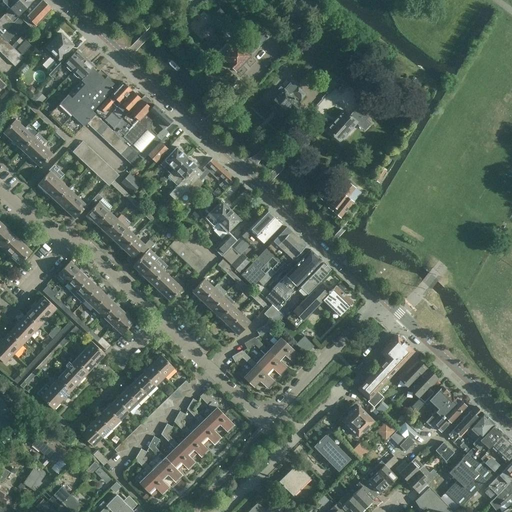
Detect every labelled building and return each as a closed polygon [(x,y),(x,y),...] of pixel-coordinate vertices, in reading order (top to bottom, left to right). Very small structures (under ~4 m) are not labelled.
[(0,33),(1,35),(29,6),(28,5),(32,0),(21,0),(12,10),(1,22),(0,22),(0,33)] [(1,35),(3,37),(6,40),(20,25),(19,23),(22,20),(32,30),(36,26),(52,9),(42,0),(41,0),(39,2),(36,0),(35,0),(30,6),(29,6),(1,35)] [(2,0),(12,10),(21,0),(2,0)] [(227,43),(217,52),(222,56),(230,65),(229,65),(233,69),(234,69),(235,70),(267,37),(257,26),(251,32),(239,44),(236,42),(231,47),(227,43)] [(51,77),(58,70),(65,63),(60,58),(72,45),(66,39),(65,37),(63,35),(61,35),(60,34),(45,50),(51,56),(53,54),(56,56),(52,60),(49,57),(41,64),(48,71),(46,72),(51,77)] [(16,49),(20,53),(22,54),(30,45),(24,40),(16,49)] [(0,48),(0,51),(2,54),(11,46),(7,42),(0,48)] [(2,54),(7,58),(15,50),(11,46),(2,54)] [(58,70),(67,78),(86,57),(77,49),(65,63),(58,70)] [(7,58),(11,62),(19,54),(15,50),(7,58)] [(19,54),(11,62),(15,66),(23,57),(19,54)] [(67,78),(76,86),(89,71),(95,66),(86,57),(67,78)] [(89,71),(76,86),(48,115),(72,138),(87,123),(95,114),(92,111),(116,85),(100,70),(94,76),(89,71)] [(304,88),(309,82),(324,96),(332,86),(323,78),(318,82),(308,73),(305,78),(301,74),(296,79),(294,78),(284,89),(282,88),(282,89),(279,86),(273,93),(273,92),(267,99),(268,99),(267,100),(269,102),(268,104),(269,105),(269,106),(272,109),(272,108),(274,110),(273,110),(274,116),(283,119),(290,112),(291,113),(299,103),(298,102),(305,93),(300,89),(303,86),(304,88)] [(113,111),(117,106),(132,90),(122,82),(95,111),(104,120),(113,111)] [(129,111),(141,99),(132,90),(117,106),(120,109),(123,106),(129,111)] [(129,111),(114,128),(115,129),(113,131),(116,134),(121,138),(125,142),(129,146),(133,150),(137,154),(141,158),(143,159),(161,139),(157,135),(150,129),(150,122),(156,116),(155,116),(149,110),(153,105),(148,100),(144,96),(141,99),(129,111)] [(28,107),(37,116),(40,112),(31,103),(28,107)] [(154,104),(153,105),(149,110),(155,116),(156,116),(167,126),(172,121),(154,104)] [(350,115),(344,110),(327,130),(339,140),(357,121),(361,117),(365,121),(370,115),(359,105),(350,115)] [(37,116),(46,124),(49,120),(40,112),(37,116)] [(100,119),(95,114),(87,123),(91,127),(100,119)] [(25,129),(24,127),(15,119),(3,133),(13,142),(25,129)] [(104,123),(100,119),(91,127),(96,131),(104,123)] [(46,124),(55,132),(58,129),(49,120),(46,124)] [(108,126),(104,123),(96,131),(100,135),(108,126)] [(25,129),(13,142),(21,150),(34,137),(36,134),(28,126),(25,129)] [(108,126),(100,135),(104,139),(112,130),(108,126)] [(58,129),(55,132),(64,140),(69,135),(60,127),(58,129)] [(161,139),(168,132),(163,128),(157,135),(161,139)] [(113,131),(112,130),(104,139),(108,143),(116,134),(113,131)] [(34,137),(21,150),(31,159),(43,145),(46,142),(37,134),(36,134),(34,137)] [(121,138),(116,134),(108,143),(113,147),(121,138)] [(125,142),(121,138),(113,147),(117,151),(125,142)] [(78,157),(88,146),(82,141),(72,152),(78,157)] [(167,149),(160,141),(147,155),(155,162),(167,149)] [(129,146),(125,142),(117,151),(121,155),(129,146)] [(52,154),(43,145),(31,159),(39,167),(52,154)] [(78,157),(87,165),(97,154),(88,146),(78,157)] [(133,150),(129,146),(121,155),(125,159),(133,150)] [(167,176),(171,179),(190,159),(176,147),(162,163),(160,164),(170,174),(167,176)] [(137,154),(133,150),(125,159),(129,163),(137,154)] [(101,159),(97,154),(87,165),(91,170),(101,159)] [(141,158),(137,154),(129,163),(133,166),(141,158)] [(202,172),(197,178),(199,179),(201,180),(209,171),(214,177),(218,180),(220,177),(224,180),(220,185),(224,189),(228,184),(234,178),(212,158),(203,168),(204,170),(202,172)] [(91,170),(96,174),(106,163),(101,159),(91,170)] [(199,179),(197,178),(202,172),(195,166),(196,165),(190,159),(171,179),(177,185),(169,194),(172,197),(176,200),(186,190),(191,195),(202,182),(199,179)] [(96,174),(100,178),(111,168),(106,163),(96,174)] [(37,184),(46,193),(59,179),(64,175),(53,165),(48,170),(49,171),(37,184)] [(373,179),(378,182),(386,170),(380,166),(373,179)] [(100,178),(104,182),(114,171),(115,171),(111,168),(100,178)] [(118,175),(114,171),(104,182),(108,186),(110,184),(114,180),(118,175)] [(141,184),(129,173),(120,182),(132,193),(141,184)] [(46,193),(55,201),(68,188),(59,179),(46,193)] [(339,185),(337,188),(340,191),(327,207),(341,218),(353,202),(354,202),(361,192),(344,179),(342,180),(339,185)] [(110,184),(122,194),(125,191),(114,180),(110,184)] [(55,201),(65,210),(77,196),(68,188),(55,201)] [(122,194),(131,203),(134,200),(125,191),(122,194)] [(95,223),(107,210),(111,206),(97,193),(86,204),(86,205),(85,206),(89,210),(86,214),(95,223)] [(74,218),(85,206),(86,205),(86,204),(77,196),(65,210),(74,218)] [(212,228),(230,210),(221,200),(219,203),(213,197),(202,208),(202,210),(204,213),(203,214),(209,220),(208,222),(212,227),(212,228)] [(131,203),(140,211),(143,208),(134,200),(131,203)] [(173,204),(170,201),(162,209),(165,211),(173,204)] [(140,211),(150,220),(153,217),(143,208),(140,211)] [(246,230),(241,236),(240,237),(236,241),(222,256),(237,270),(246,262),(239,255),(250,244),(256,249),(282,223),(267,209),(246,230)] [(95,223),(104,231),(117,218),(107,210),(95,223)] [(221,257),(222,256),(236,241),(230,234),(228,235),(226,233),(240,219),(230,210),(212,228),(213,229),(213,230),(224,240),(214,250),(221,257)] [(104,231),(114,240),(126,227),(130,223),(121,214),(117,219),(117,218),(104,231)] [(13,234),(4,226),(0,230),(0,246),(1,247),(13,234)] [(114,240),(123,249),(135,236),(126,227),(114,240)] [(258,281),(298,238),(286,227),(241,274),(253,286),(258,281)] [(22,243),(13,234),(1,247),(10,256),(22,243)] [(139,250),(143,254),(145,253),(148,249),(154,244),(149,239),(144,244),(135,236),(123,249),(132,257),(139,250)] [(177,237),(168,247),(175,253),(184,244),(177,237)] [(306,245),(298,238),(258,281),(262,285),(274,272),(275,272),(284,262),(287,265),(306,245)] [(31,251),(22,243),(10,256),(19,264),(31,251)] [(184,244),(175,253),(183,260),(191,251),(184,244)] [(132,266),(141,275),(154,261),(158,258),(148,249),(145,253),(143,254),(132,266)] [(294,287),(295,286),(320,261),(321,260),(310,249),(284,276),(280,280),(273,289),(271,291),(265,297),(278,310),(286,302),(285,302),(297,290),(294,287)] [(191,251),(183,260),(190,267),(198,257),(191,251)] [(190,267),(197,274),(206,264),(198,257),(190,267)] [(158,258),(141,275),(150,283),(163,270),(166,266),(158,258)] [(217,264),(227,273),(230,270),(227,268),(229,266),(222,259),(217,264)] [(57,274),(66,283),(79,270),(69,261),(57,274)] [(322,264),(297,290),(304,297),(327,273),(322,268),(324,266),(322,264)] [(66,283),(75,292),(88,278),(79,270),(66,283)] [(163,270),(150,283),(159,292),(172,278),(163,270)] [(227,273),(236,282),(239,279),(230,270),(227,273)] [(80,304),(84,300),(97,286),(88,278),(75,292),(71,295),(80,304)] [(172,278),(159,292),(169,301),(181,287),(172,278)] [(191,292),(201,301),(214,287),(204,278),(191,292)] [(236,282),(245,290),(248,287),(239,279),(236,282)] [(201,301),(210,309),(224,294),(226,292),(217,284),(214,287),(201,301)] [(293,311),(303,320),(323,300),(339,316),(353,302),(342,291),(344,288),(340,284),(337,287),(336,285),(328,294),(319,285),(293,311)] [(51,299),(54,296),(56,294),(47,286),(42,291),(51,299)] [(84,300),(93,308),(106,295),(97,286),(84,300)] [(245,290),(253,298),(256,295),(248,287),(245,290)] [(233,303),(224,294),(210,309),(219,318),(232,304),(233,303)] [(93,308),(102,317),(115,303),(106,295),(93,308)] [(253,298),(263,307),(266,304),(256,295),(253,298)] [(42,296),(34,305),(47,318),(56,308),(42,296)] [(60,308),(63,304),(54,296),(51,299),(60,308)] [(102,317),(112,325),(124,312),(115,303),(102,317)] [(60,308),(69,316),(72,313),(63,304),(60,308)] [(219,318),(228,326),(241,313),(232,304),(219,318)] [(34,305),(25,314),(39,327),(47,318),(34,305)] [(273,345),(268,350),(279,360),(284,355),(292,362),(299,355),(271,329),(275,325),(282,317),(271,306),(264,314),(269,318),(266,324),(256,330),(258,334),(259,336),(266,331),(273,337),(269,341),(273,345)] [(124,312),(112,325),(121,334),(133,320),(124,312)] [(69,316),(78,325),(82,321),(72,313),(69,316)] [(241,313),(228,326),(237,335),(250,321),(241,313)] [(25,314),(17,323),(30,336),(39,327),(25,314)] [(69,321),(61,330),(64,333),(72,324),(69,321)] [(78,325),(88,333),(91,330),(82,321),(78,325)] [(17,323),(9,332),(22,345),(30,336),(17,323)] [(75,326),(66,335),(69,338),(78,329),(75,326)] [(60,330),(52,339),(55,342),(64,333),(61,330),(60,330)] [(88,333),(97,341),(100,338),(91,330),(88,333)] [(9,332),(0,341),(14,354),(22,345),(9,332)] [(66,335),(58,344),(61,347),(69,338),(66,335)] [(386,358),(357,389),(368,399),(377,390),(414,351),(405,343),(397,335),(380,353),(386,358)] [(100,338),(97,341),(106,350),(110,345),(101,337),(100,338)] [(264,354),(255,364),(266,374),(272,368),(279,375),(287,368),(279,360),(268,350),(254,337),(243,343),(246,348),(247,349),(254,345),(264,354)] [(52,339),(44,348),(47,351),(55,342),(52,339)] [(14,354),(0,341),(0,358),(5,363),(14,354)] [(91,341),(83,350),(96,363),(105,353),(91,341)] [(58,344),(49,353),(52,356),(53,355),(61,347),(58,344)] [(44,348),(35,357),(38,360),(47,351),(44,348)] [(83,350),(74,359),(87,372),(96,363),(83,350)] [(274,381),(266,374),(255,364),(241,350),(231,356),(234,362),(242,358),(252,367),(243,377),(254,387),(259,381),(267,388),(274,381)] [(49,353),(41,362),(44,365),(52,356),(49,353)] [(160,355),(151,364),(164,377),(173,368),(160,355)] [(35,357),(27,366),(30,369),(38,360),(35,357)] [(74,359),(66,368),(79,381),(87,372),(74,359)] [(399,377),(409,387),(427,369),(416,359),(399,377)] [(41,362),(32,371),(35,374),(44,365),(41,362)] [(151,364),(142,372),(155,385),(164,377),(151,364)] [(30,369),(27,366),(18,375),(21,378),(30,369)] [(66,368),(57,377),(71,390),(79,381),(66,368)] [(420,397),(411,407),(416,411),(424,403),(424,402),(427,399),(433,393),(429,388),(437,379),(427,369),(409,387),(420,397)] [(35,374),(32,371),(24,381),(27,383),(35,374)] [(142,372),(133,381),(146,394),(155,385),(142,372)] [(57,377),(49,386),(62,399),(71,390),(57,377)] [(179,392),(180,391),(191,388),(189,383),(188,383),(185,380),(176,389),(179,392)] [(133,381),(125,390),(137,403),(146,394),(133,381)] [(62,399),(49,386),(44,383),(36,392),(54,408),(62,399)] [(428,404),(437,413),(454,395),(452,394),(450,396),(446,392),(447,392),(442,387),(429,400),(427,399),(424,402),(424,403),(427,405),(428,404)] [(170,401),(172,400),(182,397),(180,391),(179,392),(176,389),(167,398),(170,401)] [(125,390),(116,398),(128,411),(137,403),(125,390)] [(367,401),(373,406),(383,396),(377,390),(367,401)] [(213,410),(203,419),(214,430),(220,424),(227,432),(234,425),(215,405),(217,403),(205,391),(199,396),(200,397),(213,410)] [(437,413),(430,421),(435,425),(434,425),(440,431),(465,405),(459,399),(458,400),(454,395),(437,413)] [(0,430),(15,420),(11,415),(7,410),(8,409),(0,397),(0,430)] [(116,398),(107,407),(120,420),(128,411),(116,398)] [(161,409),(163,408),(173,405),(172,400),(170,401),(167,398),(158,406),(161,409)] [(200,423),(191,432),(208,450),(204,446),(210,440),(214,444),(221,438),(214,430),(203,419),(193,409),(198,401),(192,398),(186,409),(200,423)] [(383,401),(376,408),(382,412),(388,406),(383,401)] [(8,409),(16,418),(23,413),(15,403),(8,409)] [(351,412),(350,411),(347,414),(348,415),(342,421),(347,427),(345,428),(352,435),(354,434),(359,439),(365,433),(367,433),(369,432),(370,431),(371,430),(371,429),(372,426),(376,422),(359,404),(351,412)] [(452,443),(455,445),(484,413),(475,405),(474,407),(448,435),(449,436),(448,438),(453,442),(452,443)] [(158,406),(149,415),(152,418),(154,417),(164,414),(163,408),(161,409),(158,406)] [(107,407),(98,415),(111,428),(120,420),(107,407)] [(187,435),(177,444),(191,458),(197,453),(201,457),(208,450),(191,432),(181,421),(185,414),(184,414),(179,411),(173,421),(187,435)] [(460,446),(465,451),(493,421),(484,413),(455,445),(458,448),(460,446)] [(98,415),(89,424),(102,437),(111,428),(98,415)] [(155,422),(154,417),(152,418),(149,415),(140,424),(143,426),(145,426),(155,422)] [(448,472),(455,479),(501,430),(496,426),(495,427),(493,425),(495,423),(493,421),(465,451),(467,452),(448,472)] [(174,448),(165,457),(183,475),(178,470),(184,465),(188,469),(195,463),(191,458),(177,444),(168,434),(172,427),(171,426),(167,423),(161,434),(174,448)] [(417,434),(404,423),(390,437),(398,445),(408,435),(408,436),(412,439),(417,434)] [(102,437),(89,424),(80,433),(81,433),(76,438),(82,444),(86,439),(93,445),(102,437)] [(135,435),(136,434),(147,431),(145,426),(143,426),(140,424),(132,432),(135,435)] [(379,431),(386,438),(393,431),(386,424),(379,431)] [(501,430),(455,479),(464,487),(477,473),(477,472),(509,439),(501,430)] [(57,457),(67,464),(77,454),(70,448),(68,451),(43,431),(33,444),(54,461),(57,457)] [(126,444),(128,443),(138,440),(136,434),(135,435),(132,432),(123,441),(126,444)] [(313,446),(337,470),(349,459),(325,434),(313,446)] [(161,460),(152,469),(170,488),(162,480),(168,474),(175,482),(183,475),(165,457),(155,446),(159,439),(153,436),(148,446),(161,460)] [(400,445),(405,450),(413,441),(412,439),(408,436),(400,445)] [(511,453),(511,441),(509,439),(477,472),(477,473),(486,481),(511,453)] [(117,452),(129,448),(128,443),(126,444),(123,441),(114,449),(117,452)] [(353,449),(361,457),(368,450),(360,442),(353,449)] [(454,452),(443,442),(435,450),(445,461),(454,452)] [(170,488),(152,469),(142,459),(146,452),(145,451),(141,449),(135,459),(144,468),(134,477),(139,482),(152,496),(158,490),(162,495),(170,488)] [(93,455),(103,465),(107,461),(97,450),(93,455)] [(392,455),(384,463),(382,460),(373,469),(387,484),(395,476),(388,468),(396,460),(392,455)] [(394,468),(405,480),(420,465),(413,457),(410,460),(409,460),(406,463),(402,459),(394,468)] [(483,495),(490,501),(511,478),(511,460),(504,469),(488,486),(490,488),(483,495)] [(280,483),(292,495),(310,478),(296,464),(289,470),(291,472),(280,483)] [(420,465),(405,480),(420,494),(428,485),(426,483),(435,473),(433,471),(434,471),(431,468),(428,472),(420,465)] [(0,500),(6,504),(10,499),(4,495),(10,488),(2,483),(9,472),(1,466),(0,466),(0,500)] [(24,483),(35,491),(45,477),(45,476),(47,474),(46,472),(38,466),(36,469),(35,468),(24,483)] [(98,466),(92,471),(105,484),(111,478),(98,466)] [(364,475),(359,480),(369,489),(373,485),(380,492),(387,484),(373,469),(366,475),(369,478),(368,479),(364,475)] [(511,478),(490,501),(489,502),(491,505),(486,509),(488,511),(489,511),(494,508),(495,510),(498,507),(501,511),(511,502),(511,501),(511,478)] [(358,488),(351,495),(363,508),(371,500),(364,493),(369,489),(359,480),(354,484),(358,488)] [(40,508),(44,511),(54,511),(70,495),(61,486),(46,502),(42,499),(35,506),(39,509),(40,508)] [(453,511),(429,487),(415,501),(421,511),(425,508),(428,511),(453,511)] [(347,492),(335,503),(343,511),(345,511),(349,509),(351,511),(359,511),(363,508),(351,495),(347,492)] [(99,511),(146,511),(147,511),(139,504),(135,509),(133,508),(138,502),(129,494),(125,499),(118,493),(108,504),(104,500),(100,504),(104,508),(99,511)] [(70,495),(54,511),(72,511),(80,504),(70,495)] [(280,511),(283,509),(275,501),(265,510),(257,502),(250,509),(251,510),(248,511),(280,511)] [(343,511),(335,503),(330,508),(326,511),(343,511)]
